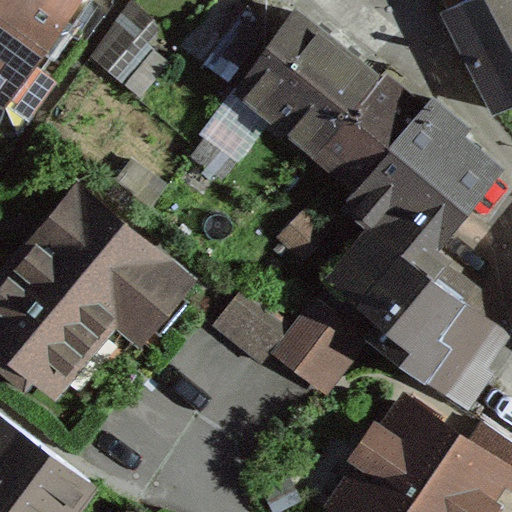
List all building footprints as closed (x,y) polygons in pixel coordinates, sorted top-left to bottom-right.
[(0,0),(0,71),(20,85),(6,104),(23,135),(59,80),(35,63),(79,0),(0,0)] [(496,110),(511,101),(511,44),(488,0),(447,0),(451,7),(445,10),(496,110)] [(511,0),(488,0),(511,44),(511,0)] [(249,4),(204,63),(230,83),(273,22),(249,4)] [(315,148),(377,77),(293,10),(237,87),(315,148)] [(158,67),(115,36),(100,57),(142,89),(158,67)] [(377,77),(315,148),(357,184),(388,147),(417,112),(377,77)] [(417,112),(388,147),(463,210),(498,169),(458,136),(467,125),(431,96),(417,112)] [(434,245),(463,210),(388,147),(357,184),(358,186),(348,197),(380,225),(343,268),(348,272),(394,310),(426,271),(443,252),(434,245)] [(141,335),(188,279),(85,193),(40,246),(34,241),(0,282),(0,341),(55,387),(116,315),(141,335)] [(299,251),(324,228),(303,210),(281,235),(299,251)] [(441,335),(465,301),(447,287),(426,271),(394,310),(396,312),(375,339),(427,375),(449,340),(441,335)] [(394,310),(348,272),(323,301),(362,330),(375,339),(396,312),(394,310)] [(505,312),(455,274),(447,287),(465,301),(500,328),(505,312)] [(219,320),(263,356),(285,329),(241,293),(219,320)] [(323,301),(314,295),(279,342),(324,378),(362,330),(323,301)] [(500,328),(465,301),(441,335),(449,340),(427,375),(451,393),(500,328)] [(339,502),(354,511),(485,511),(491,504),(484,499),(503,471),(504,468),(469,444),(406,402),(386,431),(380,427),(359,458),(366,462),(339,502)] [(0,507),(6,511),(66,511),(92,477),(0,409),(0,507)] [(511,436),(486,419),(469,444),(504,468),(503,471),(511,477),(511,436)]
